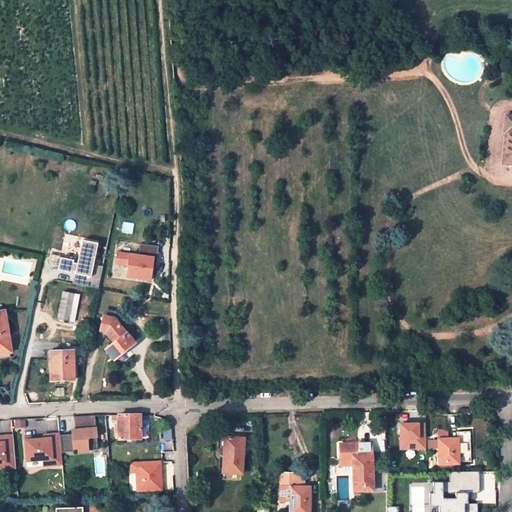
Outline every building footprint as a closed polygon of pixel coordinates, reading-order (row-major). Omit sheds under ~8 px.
[(511,119),(501,119),(501,134),(504,134),(504,167),(511,166),(511,119)] [(62,259),(59,271),(73,274),(73,272),(77,273),(75,285),(101,290),(105,268),(95,266),(99,245),(83,242),(79,266),(75,265),(75,262),(62,259)] [(154,259),(118,252),(116,264),(128,266),(126,277),(150,282),(154,259)] [(67,293),(76,295),(77,287),(68,285),(67,293)] [(76,295),(67,293),(65,293),(59,320),(70,322),(76,295)] [(128,303),(122,305),(124,311),(131,308),(128,303)] [(0,354),(11,352),(3,311),(0,312),(0,354)] [(114,319),(104,317),(102,332),(109,333),(117,343),(106,350),(109,354),(110,353),(115,360),(141,340),(125,319),(118,323),(114,319)] [(0,361),(13,358),(11,352),(0,354),(0,361)] [(74,352),(50,352),(50,382),(75,381),(74,352)] [(119,415),(119,421),(119,428),(116,428),(116,433),(119,433),(119,439),(140,439),(140,415),(119,415)] [(74,435),(60,436),(61,452),(97,449),(95,416),(74,417),(75,431),(78,431),(78,437),(74,437),(74,435)] [(425,438),(420,438),(419,424),(400,424),(400,450),(425,449),(425,438)] [(470,459),(470,428),(457,429),(458,439),(438,439),(438,441),(438,448),(439,464),(458,464),(458,459),(470,459)] [(42,440),(27,441),(29,462),(40,461),(41,467),(62,465),(61,452),(60,436),(59,433),(41,434),(42,440)] [(0,469),(16,467),(13,435),(0,435),(0,469)] [(242,473),(244,438),(224,437),(222,473),(242,473)] [(353,460),(353,465),(353,491),(372,490),(371,443),(340,443),(340,460),(353,460)] [(159,462),(130,463),(130,473),(135,473),(136,492),(161,491),(159,462)] [(449,483),(433,483),(433,493),(433,497),(429,497),(429,511),(439,511),(438,511),(477,511),(478,504),(468,504),(468,493),(480,493),(480,472),(449,472),(449,483)] [(309,511),(310,488),(303,488),(302,474),(280,474),(280,502),(290,502),(289,511),(309,511)]
